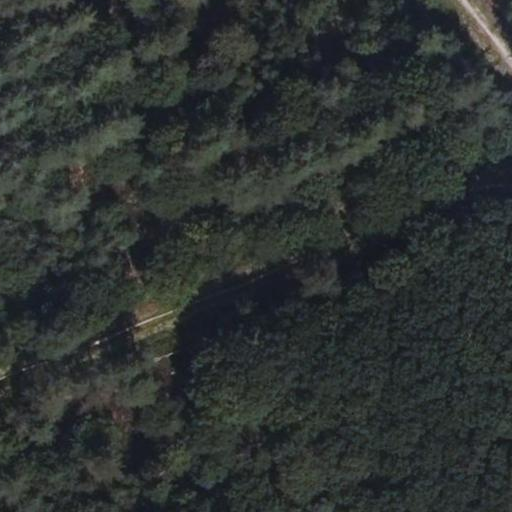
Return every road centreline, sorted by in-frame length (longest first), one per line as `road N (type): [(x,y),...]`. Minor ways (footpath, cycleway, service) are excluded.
road 1 (track): [(0,380),(511,176)]
road 2 (track): [(511,120),(416,0)]
